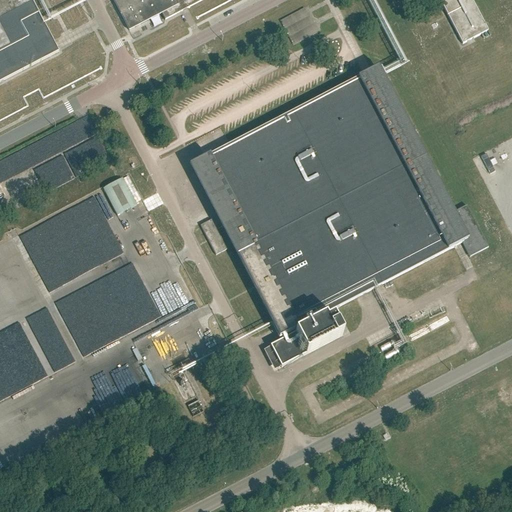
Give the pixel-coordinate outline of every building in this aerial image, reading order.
[(0,0),(0,82),(59,52),(58,50),(53,41),(31,0),(0,0)] [(112,0),(115,4),(129,31),(161,14),(164,20),(202,0),(112,0)] [(463,44),(488,31),(471,0),(445,0),(441,2),(463,44)] [(293,46),(318,33),(305,9),(280,22),(293,46)] [(510,78),(511,77),(511,31),(493,39),(504,67),(504,63),(510,78)] [(449,216),(374,71),(194,165),(284,337),(275,341),(287,365),(341,336),(336,325),(333,318),(325,322),(323,319),(322,317),(462,244),(470,258),(488,248),(466,207),(449,216)] [(467,97),(491,86),(485,75),(462,85),(467,97)] [(487,155),(482,158),(491,175),(496,173),(487,155)] [(117,216),(137,206),(123,179),(103,190),(117,216)] [(216,256),(227,250),(211,221),(200,226),(216,256)] [(130,230),(97,242),(106,267),(139,255),(130,230)] [(74,280),(96,271),(95,268),(73,276),(72,273),(68,275),(69,277),(65,279),(61,269),(50,274),(53,281),(44,284),(50,298),(77,287),(74,280)] [(150,317),(156,314),(150,301),(144,304),(150,317)] [(7,321),(3,323),(0,317),(0,336),(17,329),(14,324),(9,326),(7,321)] [(379,350),(383,356),(391,350),(387,344),(379,350)]
